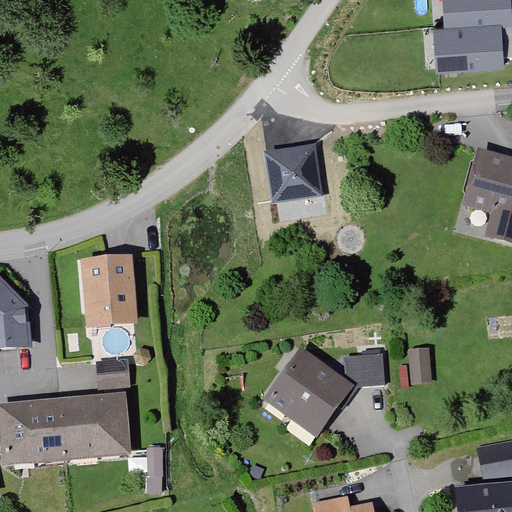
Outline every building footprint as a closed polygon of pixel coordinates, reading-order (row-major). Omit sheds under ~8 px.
[(511,24),(510,0),(448,0),(450,28),(501,25),(511,24)] [(504,66),(501,25),(450,28),(439,29),(441,70),(504,66)] [(314,146),(266,152),(273,202),(321,195),(314,146)] [(511,167),(474,158),(459,214),(492,223),(486,246),(511,252),(511,167)] [(79,267),(85,336),(136,332),(130,263),(79,267)] [(0,350),(30,348),(27,306),(0,282),(0,350)] [(408,351),(409,383),(431,382),(429,350),(408,351)] [(265,397),(319,435),(348,395),(350,391),(343,386),(296,353),(265,397)] [(381,356),(346,359),(348,387),(383,384),(381,356)] [(95,365),(97,393),(130,390),(127,362),(95,365)] [(1,408),(6,465),(126,455),(121,398),(1,408)] [(511,446),(476,452),(482,489),(511,484),(511,446)] [(164,448),(147,449),(147,477),(164,477),(164,448)] [(452,511),(511,511),(511,490),(451,496),(452,511)]
